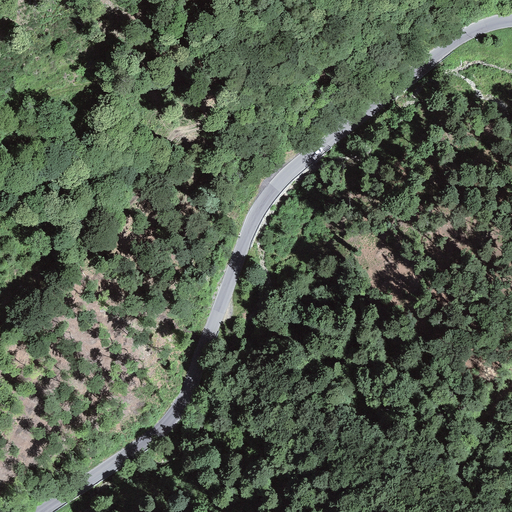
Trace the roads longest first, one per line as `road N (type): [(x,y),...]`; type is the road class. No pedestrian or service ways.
road 1 (track): [(0,340),(49,306),(62,271),(159,163),(170,137),(207,128),(273,79),(373,38),(425,0)]
road 2 (secondary): [(208,336),(246,233),(283,179),(447,46),(488,23),(511,20)]
road 3 (track): [(333,55),(130,69),(0,118)]
road 4 (secondary): [(208,336),(163,428),(41,511)]
